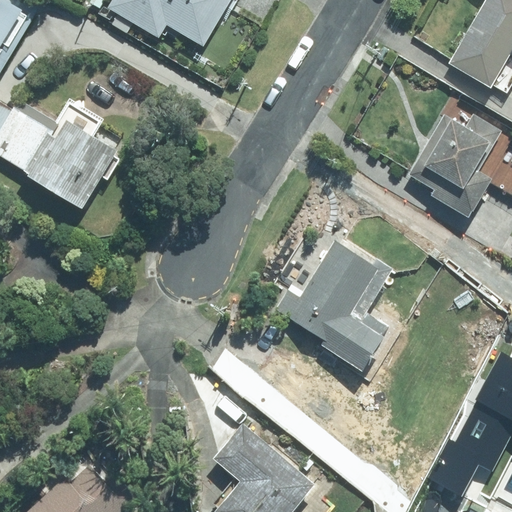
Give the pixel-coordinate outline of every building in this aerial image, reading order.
[(0,0),(0,66),(2,68),(15,48),(19,50),(46,6),(36,0),(0,0)] [(115,0),(113,6),(164,36),(172,22),(209,43),(234,0),(115,0)] [(500,87),(511,66),(511,0),(490,0),(455,61),(500,87)] [(0,150),(94,206),(128,147),(101,130),(107,119),(75,99),(63,120),(24,97),(18,108),(0,97),(0,150)] [(450,111),(416,172),(442,188),(440,192),(480,215),(503,177),(488,168),(510,130),(480,112),(474,122),(464,115),(462,118),(450,111)] [(327,342),(373,369),(394,334),(390,332),(396,324),(374,311),(400,267),(383,257),(380,262),(339,237),(307,290),(293,282),(279,307),(330,337),(327,342)] [(511,354),(485,406),(511,418),(511,354)] [(252,386),(289,409),(303,387),(266,364),(252,386)] [(300,511),(324,484),(247,424),(220,459),(247,481),(223,511),(300,511)] [(111,482),(95,464),(75,483),(69,477),(30,511),(125,511),(143,497),(121,472),(111,482)]
